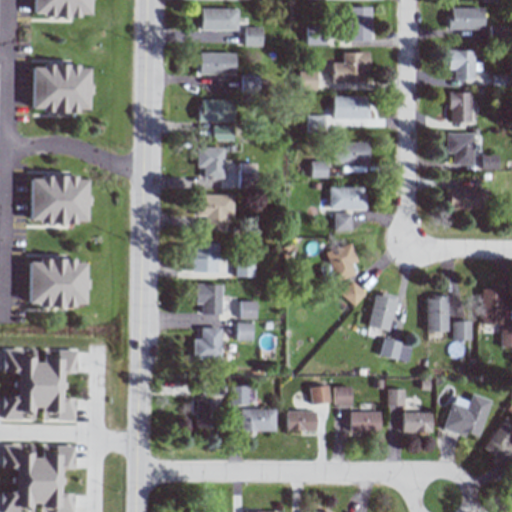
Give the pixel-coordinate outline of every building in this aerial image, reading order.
[(28,0),(28,14),(88,15),(88,0),(28,0)] [(369,41),(369,7),(348,7),(348,40),(369,41)] [(482,30),(482,7),(447,8),(447,30),(482,30)] [(198,30),(235,30),(235,9),(198,8),(198,30)] [(506,26),(488,25),(488,38),(506,38),(506,26)] [(242,46),(259,47),(260,27),(242,27),(242,46)] [(452,80),(472,80),(473,50),(446,50),(446,70),(452,70),(452,80)] [(232,75),(232,53),(197,52),(197,74),(232,75)] [(330,82),(361,83),(362,72),(367,72),(367,52),(340,52),(340,63),(331,62),(330,82)] [(28,69),(84,70),(84,111),(27,111),(28,69)] [(315,91),(315,71),(297,70),(297,90),(315,91)] [(238,93),(257,94),(257,75),(239,74),(238,93)] [(447,122),(468,122),(468,92),(447,92),(447,122)] [(366,119),(367,96),(331,96),(331,118),(366,119)] [(197,121),(232,122),(232,100),(197,100),(197,121)] [(322,115),(305,116),(305,131),(323,131),(322,115)] [(230,140),(231,126),(210,126),(210,140),(230,140)] [(451,153),(451,164),(471,164),(471,133),(444,133),(444,153),(451,153)] [(331,164),(366,164),(366,142),(331,141),(331,164)] [(221,148),(194,147),(194,167),(201,167),(200,178),(221,178),(221,148)] [(480,169),(496,169),(496,154),(480,155),(480,169)] [(309,177),(325,178),(325,162),(309,161),(309,177)] [(235,188),(253,188),(254,172),(236,171),(235,188)] [(25,181),(24,220),(83,222),(83,183),(25,181)] [(364,209),(363,187),(327,187),(328,209),(364,209)] [(444,209),(478,210),(479,189),(445,188),(444,209)] [(203,231),(223,231),(223,216),(230,217),(230,195),(194,195),(194,216),(203,216),(203,231)] [(333,230),(349,230),(349,213),(333,213),(333,230)] [(190,272),(215,272),(215,243),(191,242),(190,272)] [(333,281),(353,276),(350,263),(355,262),(351,244),(325,250),(333,281)] [(252,256),(233,255),(233,276),(251,277),(252,256)] [(23,264),(22,304),(79,305),(79,265),(23,264)] [(339,294),(352,306),(364,293),(351,281),(339,294)] [(219,284),(193,284),(192,304),(198,304),(198,314),(218,314),(219,284)] [(480,324),(501,323),(501,288),(480,289),(480,324)] [(395,297),(373,292),(365,326),(386,331),(395,297)] [(424,297),(424,332),(446,331),(446,296),(424,297)] [(253,319),(253,301),(237,301),(237,319),(253,319)] [(450,321),(450,340),(469,340),(469,321),(450,321)] [(233,340),(249,340),(249,322),(233,322),(233,340)] [(190,339),(190,359),(217,359),(218,328),(197,327),(197,339),(190,339)] [(511,328),(499,328),(499,347),(511,347),(511,328)] [(410,346),(381,339),(377,355),(406,362),(410,346)] [(0,420),(70,421),(70,400),(58,399),(58,375),(72,375),(72,352),(0,351),(0,375),(13,375),(13,398),(0,398),(0,420)] [(245,386),(226,386),(226,404),(245,404),(245,386)] [(325,386),(307,387),(308,404),(327,402),(325,386)] [(349,386),(332,386),(331,405),(349,405),(349,386)] [(385,406),(403,405),(402,389),(384,389),(385,406)] [(490,400),(470,394),(468,401),(453,396),(441,429),(464,436),(465,433),(477,437),(490,400)] [(193,428),(214,428),(215,399),(194,399),(193,428)] [(273,409),(237,409),(237,431),(273,431),(273,409)] [(284,430),(312,431),(312,411),(284,411),(284,430)] [(378,432),(378,412),(348,411),(347,432),(378,432)] [(429,412),(400,412),(400,432),(429,432),(429,412)] [(511,422),(502,416),(482,449),(492,455),(489,459),(501,466),(507,455),(511,457),(511,422)] [(0,446),(0,470),(10,471),(10,494),(0,494),(0,511),(67,511),(67,497),(55,497),(55,471),(71,471),(71,447),(0,446)]
